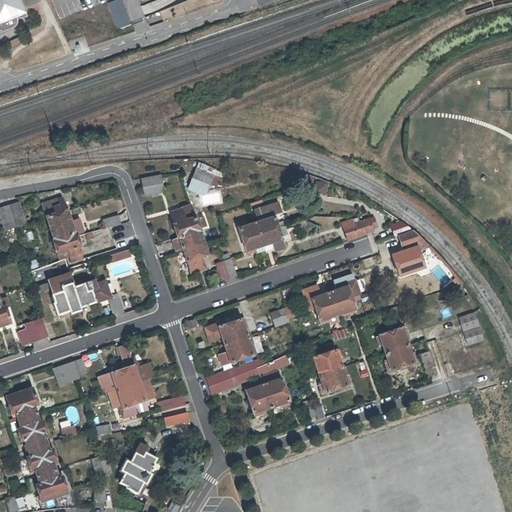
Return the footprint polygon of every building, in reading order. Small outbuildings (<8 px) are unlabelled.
[(0,0),(0,18),(25,8),(21,0),(0,0)] [(112,0),(106,3),(117,27),(130,22),(121,0),(112,0)] [(0,30),(12,26),(15,25),(16,23),(17,21),(18,19),(18,18),(28,16),(25,8),(0,18),(0,30)] [(218,170),(199,162),(192,178),(211,186),(218,170)] [(145,197),(165,193),(162,174),(141,178),(145,197)] [(75,235),(79,233),(75,221),(70,223),(61,197),(42,203),(54,241),(53,242),(57,255),(67,252),(71,263),(82,260),(78,248),(80,247),(75,235)] [(247,226),(246,223),(236,226),(246,254),(255,252),(254,249),(271,243),(272,246),(274,251),(283,248),(280,241),(276,229),(272,215),(279,213),(276,203),(260,209),(264,221),(247,226)] [(25,225),(18,204),(8,207),(15,228),(25,225)] [(181,209),(183,214),(176,217),(173,211),(170,213),(174,224),(172,225),(177,239),(171,241),(176,253),(183,251),(191,273),(194,272),(192,267),(200,265),(198,257),(206,255),(202,244),(198,232),(199,231),(190,206),(181,209)] [(0,209),(0,214),(6,231),(15,228),(8,207),(0,209)] [(120,224),(117,217),(104,221),(106,229),(120,224)] [(372,231),(368,220),(365,221),(361,222),(365,234),(372,231)] [(343,228),(347,239),(365,234),(361,222),(343,228)] [(280,241),(287,238),(283,226),(276,229),(280,241)] [(413,231),(399,236),(405,256),(431,246),(413,231)] [(254,249),(255,252),(272,246),(271,243),(254,249)] [(110,255),(112,262),(131,257),(129,250),(110,255)] [(231,260),(222,263),(228,279),(237,276),(231,260)] [(221,281),(228,279),(222,263),(216,265),(221,281)] [(53,304),(57,316),(60,316),(60,318),(81,311),(80,307),(95,302),(107,297),(109,297),(104,282),(95,285),(93,281),(73,288),(69,275),(48,282),(53,296),(52,296),(54,304),(53,304)] [(302,290),(305,298),(309,311),(314,309),(319,324),(328,321),(327,318),(344,312),(345,316),(355,312),(350,298),(359,295),(354,282),(336,287),(337,291),(320,296),(317,286),(302,290)] [(107,297),(108,299),(114,317),(117,316),(123,315),(116,294),(109,297),(107,297)] [(0,326),(10,323),(4,308),(1,309),(0,306),(0,326)] [(274,319),(277,326),(290,321),(289,318),(296,315),(292,306),(285,308),(279,310),(282,316),(274,319)] [(462,331),(478,325),(473,312),(457,318),(462,331)] [(246,328),(243,319),(219,327),(218,323),(205,328),(209,341),(221,337),(226,353),(219,355),(222,365),(227,364),(255,354),(252,345),(249,346),(243,329),(246,328)] [(38,341),(32,322),(25,325),(31,343),(38,341)] [(382,345),(388,361),(384,362),(387,372),(416,362),(413,353),(410,355),(404,337),(407,337),(404,328),(376,337),(379,346),(382,345)] [(482,340),(478,328),(463,333),(467,345),(482,340)] [(334,340),(346,337),(343,330),(332,334),(334,340)] [(113,383),(119,400),(116,401),(119,410),(148,401),(145,392),(142,392),(136,375),(139,374),(136,365),(135,366),(134,361),(131,362),(126,345),(118,347),(124,364),(122,365),(123,369),(107,375),(110,384),(113,383)] [(316,368),(322,384),(318,385),(321,394),(350,385),(347,376),(344,377),(338,361),(341,360),(338,351),(309,360),(312,369),(316,368)] [(437,376),(428,353),(421,355),(429,378),(437,376)] [(212,393),(261,374),(287,363),(285,356),(264,364),(210,387),(212,393)] [(59,386),(88,376),(82,359),(52,369),(59,386)] [(206,378),(210,387),(264,364),(262,359),(234,370),(233,368),(206,378)] [(254,388),(253,385),(244,388),(254,416),(263,413),(262,410),(278,405),(279,408),(289,405),(279,377),(270,379),(271,382),(254,388)] [(34,468),(40,484),(36,485),(42,502),(68,493),(62,477),(58,478),(53,462),(56,461),(52,450),(49,451),(47,445),(48,445),(46,439),(45,439),(43,434),(46,433),(43,422),(39,423),(34,406),(37,405),(32,389),(6,397),(11,414),(15,413),(20,429),(18,430),(21,441),(24,440),(26,446),(25,446),(27,452),(29,451),(30,457),(27,458),(31,469),(34,468)] [(185,405),(183,396),(158,402),(160,412),(185,405)] [(304,403),(308,418),(316,415),(312,401),(304,403)] [(164,418),(166,427),(190,422),(188,413),(164,418)] [(91,428),(92,433),(111,428),(110,425),(91,428)] [(71,428),(61,430),(64,439),(76,435),(74,429),(71,428)] [(111,428),(92,433),(93,437),(112,433),(111,428)] [(119,483),(126,487),(125,489),(136,494),(138,492),(140,493),(144,485),(145,485),(151,474),(148,473),(155,459),(145,453),(148,448),(140,444),(129,463),(125,461),(120,472),(121,472),(116,480),(119,482),(119,483)] [(95,476),(103,474),(100,462),(99,458),(91,460),(95,476)] [(107,460),(100,462),(103,474),(111,472),(107,460)] [(106,490),(98,490),(96,506),(104,507),(106,490)] [(27,505),(23,493),(7,498),(11,511),(20,510),(19,508),(27,505)]
